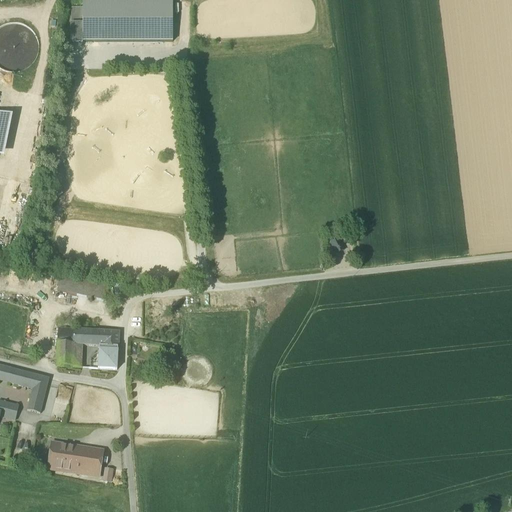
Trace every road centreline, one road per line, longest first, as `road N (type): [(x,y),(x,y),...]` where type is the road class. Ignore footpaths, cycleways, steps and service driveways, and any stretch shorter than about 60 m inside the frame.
road 1 (track): [(120,388),(127,300),(511,256)]
road 2 (track): [(204,292),(176,57),(84,57)]
road 3 (residential): [(131,511),(120,388),(0,362)]
